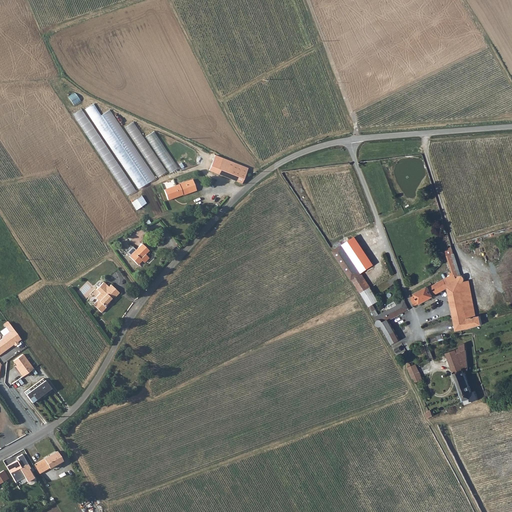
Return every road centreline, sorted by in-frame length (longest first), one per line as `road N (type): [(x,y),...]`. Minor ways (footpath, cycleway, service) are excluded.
road 1 (unclassified): [(0,454),(78,402),(146,294),(238,194),(302,152),(359,139)]
road 2 (track): [(477,511),(403,367),(421,334)]
road 3 (unclassified): [(359,139),(511,126)]
road 4 (unclassified): [(307,0),(359,139)]
